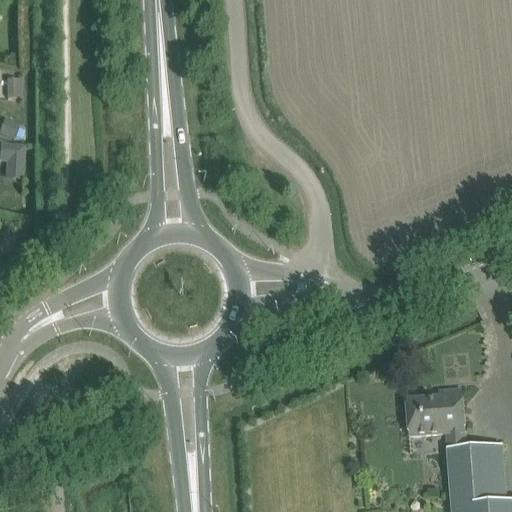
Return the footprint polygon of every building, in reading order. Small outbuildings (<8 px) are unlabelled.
[(23,100),(23,81),(7,81),(8,101),(23,100)] [(0,135),(14,141),(20,126),(5,121),(0,134),(0,135)] [(0,156),(0,162),(8,163),(7,172),(23,173),(25,147),(24,147),(1,145),(0,156)] [(440,400),(407,402),(408,422),(410,438),(447,435),(466,434),(464,411),(463,393),(439,394),(440,400)] [(467,451),(448,452),(452,511),(511,511),(511,504),(507,505),(503,448),(467,451)]
